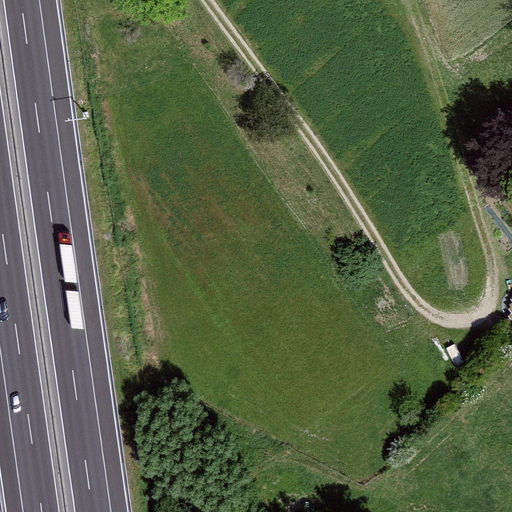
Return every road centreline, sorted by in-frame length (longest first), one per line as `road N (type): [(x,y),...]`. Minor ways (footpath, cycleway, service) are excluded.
road 1 (track): [(207,0),(325,160),(399,280),(444,319),(475,319),(496,284),(426,50)]
road 2 (motorway): [(92,511),(21,0)]
road 3 (motorway): [(0,213),(41,511)]
